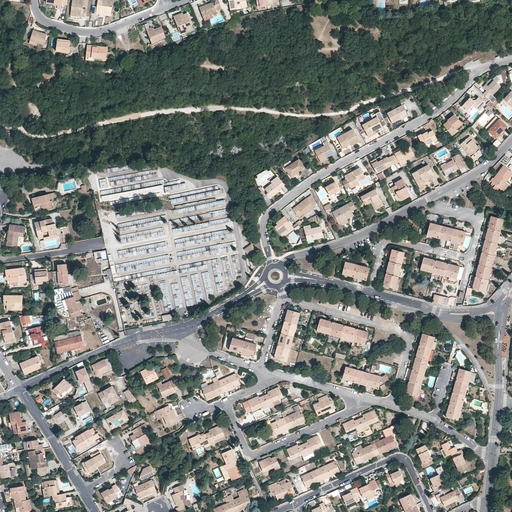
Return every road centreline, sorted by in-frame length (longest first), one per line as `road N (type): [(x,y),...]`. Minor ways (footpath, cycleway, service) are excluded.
road 1 (track): [(0,121),(39,136),(179,110),(308,116),(349,110),(473,65),(479,70)]
road 2 (track): [(0,33),(6,71),(18,87),(207,67),(297,74),(344,0)]
road 3 (residential): [(511,60),(479,70),(437,111),(316,176),(265,216),(271,267)]
road 4 (residential): [(280,267),(478,172),(511,140)]
road 5 (residential): [(285,274),(454,319),(482,313)]
road 6 (residential): [(283,298),(409,335),(391,404)]
road 7 (residential): [(224,402),(253,454),(364,399)]
road 8 (residential): [(19,389),(113,345),(183,328)]
road 9 (residential): [(296,501),(396,457),(408,464),(431,511)]
road 10 (residential): [(33,0),(43,21),(84,32),(169,5)]
